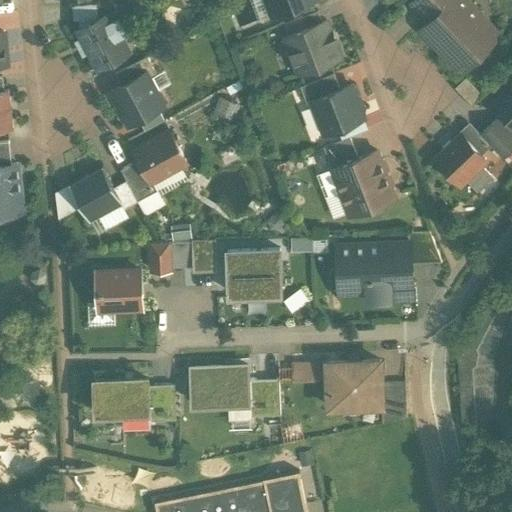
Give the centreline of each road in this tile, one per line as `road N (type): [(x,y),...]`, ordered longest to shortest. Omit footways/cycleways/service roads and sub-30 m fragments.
road 1 (residential): [(181,305),(182,340),(443,336)]
road 2 (residential): [(443,336),(438,411),(457,511)]
road 3 (residential): [(29,0),(45,131)]
road 4 (residential): [(511,229),(443,336)]
